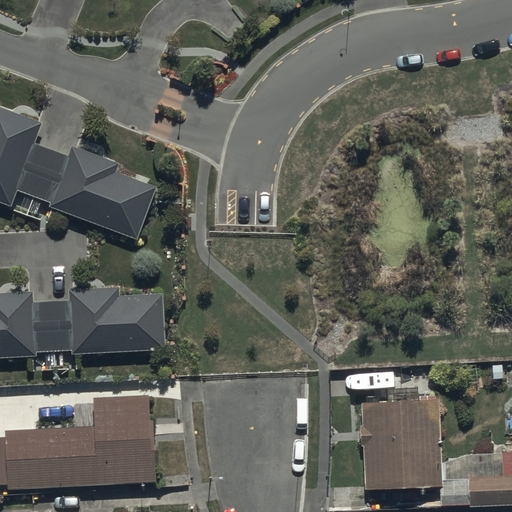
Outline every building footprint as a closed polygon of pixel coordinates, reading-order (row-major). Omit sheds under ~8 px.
[(0,207),(8,211),(15,194),(51,209),(51,210),(136,245),(157,193),(116,176),(119,169),(73,151),(69,162),(35,148),(43,128),(0,110),(0,207)] [(0,360),(42,359),(42,354),(78,352),(78,357),(170,353),(168,298),(124,300),(124,291),(72,294),(73,301),(40,303),(40,294),(0,296),(0,360)] [(0,431),(0,480),(10,480),(10,484),(158,477),(154,391),(95,393),(96,402),(74,403),(75,422),(8,425),(8,431),(0,431)] [(440,396),(363,398),(365,484),(442,482),(440,396)] [(511,446),(504,447),(505,472),(469,473),(470,503),(511,501),(511,446)]
